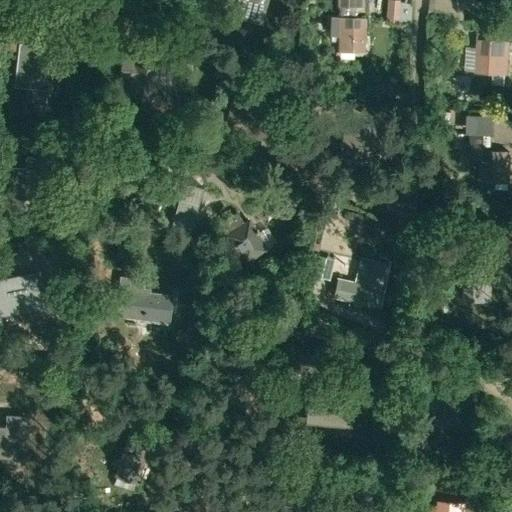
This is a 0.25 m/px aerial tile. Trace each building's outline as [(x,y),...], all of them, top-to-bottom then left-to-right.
[(230,0),(227,14),(260,22),(265,0),(230,0)] [(332,18),(332,35),(340,35),(339,50),(340,50),(340,52),(355,52),(355,51),(365,51),(366,18),(355,17),(355,0),(341,0),(340,18),(332,18)] [(387,0),(387,22),(399,22),(410,23),(411,3),(400,2),(399,0),(387,0)] [(281,24),(280,32),(292,35),(294,27),(281,24)] [(479,40),(477,71),(505,73),(507,42),(479,40)] [(18,56),(15,85),(46,89),(46,93),(50,94),(51,86),(50,86),(54,47),(34,45),(32,57),(18,56)] [(123,56),(120,75),(132,77),(129,96),(152,100),(157,68),(135,65),(136,58),(123,56)] [(231,106),(225,126),(263,138),(270,117),(273,106),(234,94),(231,106)] [(344,130),(339,156),(375,163),(380,137),(344,130)] [(471,134),(469,159),(481,160),(480,180),(507,182),(509,151),(489,150),(490,135),(471,134)] [(206,152),(207,144),(185,139),(183,147),(206,152)] [(11,167),(8,196),(40,199),(40,204),(44,204),(44,196),(43,196),(47,158),(39,157),(38,169),(11,167)] [(174,179),(170,193),(180,196),(172,222),(191,228),(203,187),(174,179)] [(223,220),(219,222),(245,263),(267,249),(256,232),(258,231),(257,229),(255,230),(248,220),(243,224),(236,213),(224,221),(223,220)] [(118,244),(116,256),(136,259),(138,246),(118,244)] [(309,264),(319,267),(322,256),(312,254),(309,264)] [(331,265),(328,278),(337,280),(334,297),(379,306),(388,264),(361,258),(358,271),(363,272),(360,284),(338,279),(341,267),(342,268),(342,266),(340,266),(340,267),(331,265)] [(30,259),(0,274),(0,295),(8,311),(47,291),(30,259)] [(463,269),(462,300),(489,301),(491,271),(463,269)] [(120,276),(116,314),(168,321),(172,295),(142,292),(144,279),(120,276)] [(64,374),(64,364),(54,364),(54,374),(64,374)] [(436,387),(435,403),(443,403),(442,425),(474,426),(477,382),(446,380),(446,387),(436,387)] [(312,392),(310,419),(348,423),(351,395),(312,392)] [(0,426),(0,456),(20,458),(20,462),(24,462),(24,455),(23,455),(25,416),(18,416),(17,428),(0,426)] [(116,457),(113,466),(118,467),(115,475),(116,475),(135,481),(136,482),(144,459),(146,460),(149,451),(152,441),(128,434),(125,444),(120,459),(116,457)] [(209,452),(193,461),(198,469),(213,460),(209,452)] [(432,509),(431,511),(477,511),(478,498),(465,497),(465,503),(438,501),(438,510),(432,509)]
